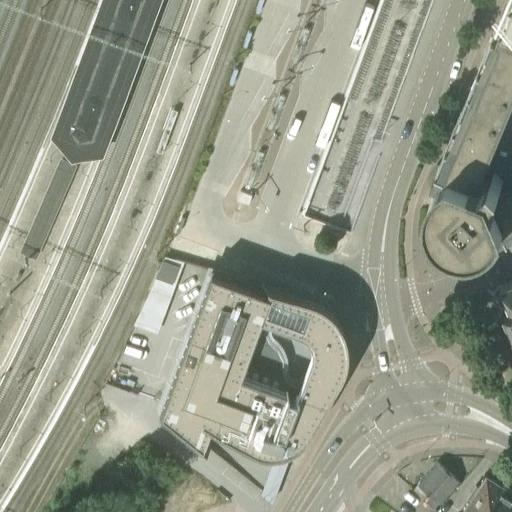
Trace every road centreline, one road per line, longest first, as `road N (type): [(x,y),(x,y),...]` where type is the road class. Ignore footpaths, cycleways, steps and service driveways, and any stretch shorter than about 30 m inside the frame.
road 1 (tertiary): [(463,0),(393,178),(380,276)]
road 2 (tertiary): [(383,400),(342,433),(291,511)]
road 3 (residential): [(511,262),(382,305)]
road 4 (tertiary): [(327,511),(366,459),(411,429)]
